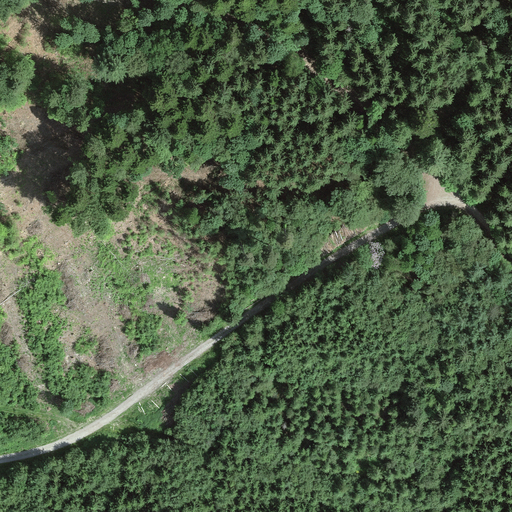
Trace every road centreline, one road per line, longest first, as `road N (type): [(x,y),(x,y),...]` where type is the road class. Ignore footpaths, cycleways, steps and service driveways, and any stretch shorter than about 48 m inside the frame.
road 1 (track): [(0,461),(95,426),(444,183)]
road 2 (track): [(511,251),(367,106),(310,63),(260,31),(177,0)]
